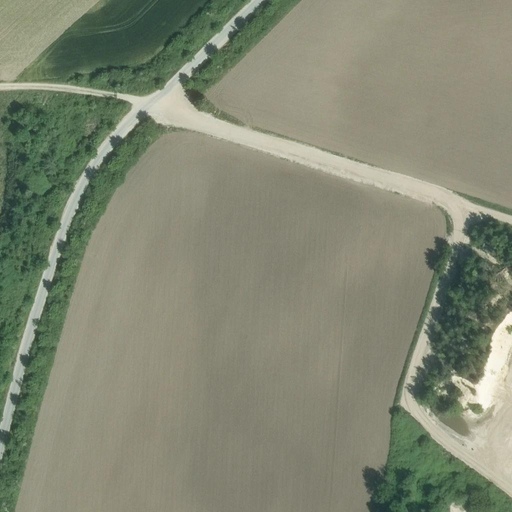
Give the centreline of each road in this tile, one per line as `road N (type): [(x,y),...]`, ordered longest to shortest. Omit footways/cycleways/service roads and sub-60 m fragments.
road 1 (track): [(266,0),(137,121),(90,179),(50,275),(0,453)]
road 2 (track): [(476,208),(406,404),(511,497)]
road 3 (track): [(154,109),(476,208)]
